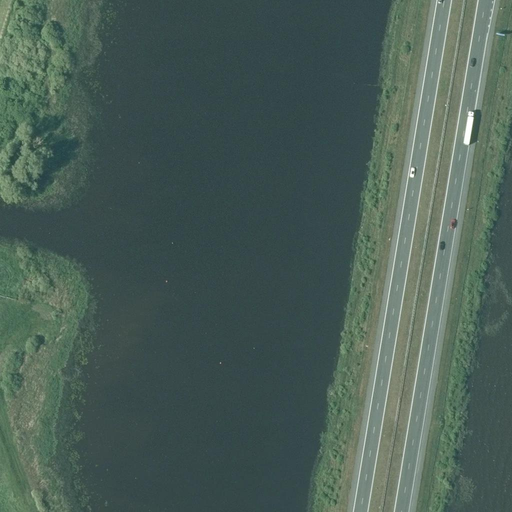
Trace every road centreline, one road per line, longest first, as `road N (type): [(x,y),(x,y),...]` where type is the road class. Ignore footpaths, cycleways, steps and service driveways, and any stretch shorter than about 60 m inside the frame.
road 1 (motorway): [(444,0),(361,511)]
road 2 (motorway): [(410,511),(485,0)]
